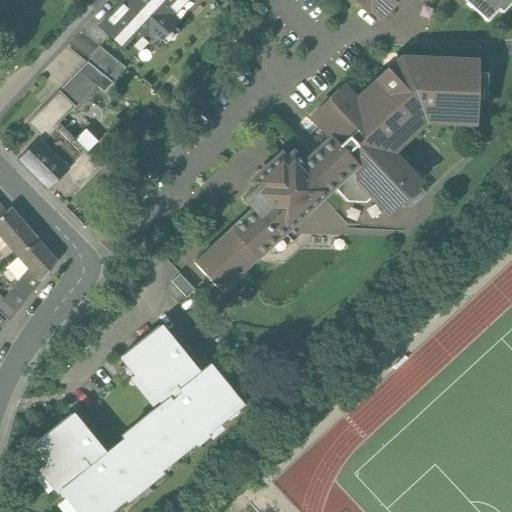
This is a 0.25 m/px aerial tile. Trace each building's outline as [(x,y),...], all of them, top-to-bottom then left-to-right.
[(125,0),(119,7),(99,28),(132,59),(148,40),(154,46),(177,22),(171,16),(185,0),(125,0)] [(511,0),(358,0),(356,2),(366,11),(369,8),(381,18),(394,5),(388,0),(453,0),(459,5),(462,1),(486,23),(497,11),(501,14),(511,1),(511,0)] [(124,69),(99,48),(87,63),(112,84),(124,69)] [(376,81),(354,101),(342,88),(310,118),(329,139),(302,164),(291,152),(285,159),(280,153),(265,167),(250,181),(255,186),(240,200),(251,211),(194,264),(219,292),(333,186),(348,202),(366,203),(371,198),(385,213),(419,182),(391,152),(424,122),(471,124),(474,61),(401,58),(385,73),(384,71),(374,80),(376,81)] [(87,63),(57,93),(72,108),(71,110),(73,112),(96,89),(103,94),(112,84),(87,63)] [(57,93),(27,124),(41,137),(17,162),(27,172),(39,183),(46,190),(65,171),(72,178),(81,187),(100,167),(56,125),(71,110),(72,108),(57,93)] [(0,216),(0,237),(12,251),(5,258),(10,264),(17,257),(17,256),(35,240),(8,209),(4,213),(0,216)] [(35,240),(17,256),(17,257),(28,270),(16,285),(29,295),(54,262),(35,240)] [(178,275),(170,282),(185,298),(193,291),(178,275)] [(198,374),(159,326),(120,357),(126,365),(130,362),(138,372),(130,378),(132,379),(136,376),(147,390),(143,393),(152,404),(158,399),(162,404),(143,419),(130,430),(121,438),(123,441),(106,455),(71,414),(34,445),(40,452),(43,450),(52,460),(40,470),(74,511),(107,511),(112,508),(111,506),(122,496),(126,501),(138,491),(135,486),(146,477),(149,481),(160,472),(156,466),(166,458),(169,461),(182,450),(179,447),(190,438),(195,444),(207,434),(203,430),(215,420),(217,422),(224,416),(221,413),(232,404),(234,408),(240,403),(209,365),(198,374)] [(393,369),(396,372),(408,361),(405,358),(393,369)]
